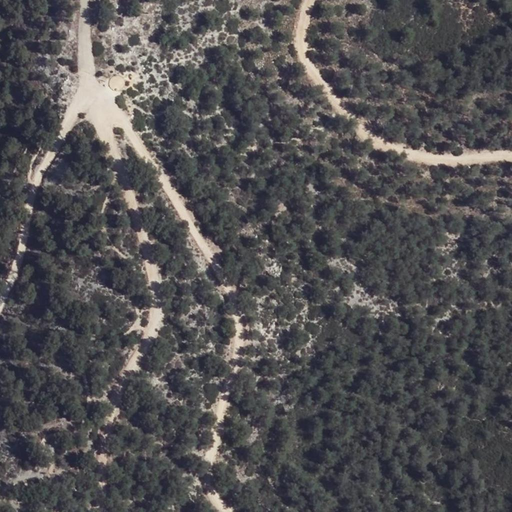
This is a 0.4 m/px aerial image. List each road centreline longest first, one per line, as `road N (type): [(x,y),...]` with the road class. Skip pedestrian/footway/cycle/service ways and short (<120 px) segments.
road 1 (track): [(88,99),(120,113),(237,313),(209,484),(229,511)]
road 2 (track): [(88,99),(132,205),(156,302),(145,345),(106,420),(102,511)]
road 3 (track): [(511,159),(438,160),(366,137),(306,64),(299,33),(309,0)]
road 4 (track): [(0,303),(33,188),(88,99)]
